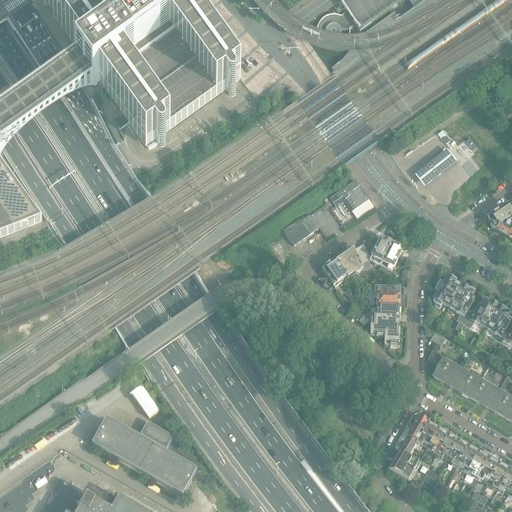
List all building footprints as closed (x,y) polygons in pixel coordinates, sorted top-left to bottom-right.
[(77,0),(74,0),(40,0),(82,59),(76,64),(0,118),(0,239),(15,234),(20,232),(42,223),(0,164),(0,155),(93,88),(100,83),(146,148),(155,141),(158,146),(160,148),(162,148),(163,148),(165,147),(166,145),(166,143),(165,141),(162,137),(170,131),(216,97),(225,91),(229,96),(230,97),(232,98),(234,97),(235,96),(236,95),(236,93),(235,91),(232,86),(241,80),(209,35),(195,16),(204,9),(198,0),(77,0)] [(343,0),(340,2),(345,10),(340,13),(336,12),(333,11),(329,12),(326,13),(322,14),(320,17),(318,20),(316,23),(315,27),(316,30),(316,34),(318,37),(320,40),(323,42),(326,44),(330,45),(334,45),(337,44),(341,42),(344,40),(346,37),(348,34),(349,31),(349,27),(349,26),(354,22),(359,29),(400,0),(408,0),(412,6),(420,0),(343,0)] [(299,102),(335,77),(333,76),(297,100),(299,102)] [(304,110),(305,111),(340,86),(340,85),(304,110)] [(310,119),(316,126),(351,101),(346,94),(310,119)] [(332,150),(337,157),(372,132),(367,125),(332,150)] [(380,143),(378,140),(342,165),(344,168),(380,143)] [(455,162),(446,150),(411,175),(421,188),(455,162)] [(368,201),(355,182),(340,192),(353,212),(368,201)] [(375,208),(369,201),(352,213),(357,221),(375,208)] [(495,230),(511,218),(511,215),(506,206),(487,220),(491,225),(490,226),(492,229),(495,230)] [(318,230),(308,217),(301,222),(300,223),(301,224),(285,236),(293,248),(318,230)] [(511,218),(495,230),(494,231),(508,239),(509,239),(511,233),(511,218)] [(384,241),(383,242),(379,240),(371,258),(368,257),(363,246),(354,253),(361,267),(369,262),(380,268),(391,245),(384,241)] [(401,254),(400,249),(391,245),(380,268),(391,273),(401,254)] [(361,267),(354,253),(354,252),(343,259),(340,259),(335,262),(346,278),(349,282),(363,272),(361,268),(361,267)] [(333,288),(346,278),(335,262),(322,271),(333,288)] [(450,279),(448,280),(447,279),(444,284),(441,283),(436,292),(438,293),(435,299),(436,302),(437,302),(435,305),(435,308),(439,310),(442,305),(450,309),(461,288),(454,284),(453,283),(453,281),(450,279)] [(400,308),(400,289),(375,288),(374,308),(400,308)] [(469,292),(467,289),(464,288),(462,288),(461,288),(450,309),(457,313),(456,314),(461,316),(458,321),(465,324),(470,314),(467,312),(473,301),(471,300),(473,295),(469,293),(469,292)] [(490,304),(490,305),(486,302),(483,307),(480,305),(474,316),(470,314),(465,324),(471,328),(473,324),(478,326),(479,325),(486,330),(499,307),(492,304),(490,304)] [(360,307),(356,314),(361,317),(365,310),(360,307)] [(506,313),(505,311),(499,307),(486,330),(493,333),(492,334),(497,337),(495,342),(501,345),(507,335),(503,333),(509,322),(507,321),(510,316),(505,314),(506,313)] [(400,318),(400,309),(376,308),(376,318),(371,318),(370,334),(376,335),(376,339),(384,339),(384,344),(390,345),(389,349),(398,349),(399,328),(397,328),(397,323),(395,323),(396,317),(400,318)] [(363,318),(358,323),(363,328),(368,323),(363,318)] [(441,348),(445,340),(435,334),(431,342),(441,348)] [(511,334),(510,337),(507,335),(501,345),(507,349),(510,345),(511,345),(511,334)] [(132,356),(128,349),(123,353),(127,359),(132,356)] [(469,400),(479,382),(443,362),(444,359),(441,357),(437,355),(433,352),(428,361),(439,368),(433,379),(469,400)] [(511,407),(511,401),(499,393),(479,382),(469,400),(505,420),(511,407)] [(130,394),(149,420),(159,413),(140,386),(130,394)] [(409,459),(416,447),(429,425),(429,424),(426,423),(426,422),(419,418),(419,419),(419,418),(399,453),(409,459)] [(150,426),(147,424),(140,436),(144,438),(142,441),(110,422),(109,423),(106,421),(92,446),(95,448),(178,496),(179,496),(182,498),(196,472),(193,470),(161,452),(163,449),(166,451),(173,439),(170,437),(170,436),(150,425),(150,426)] [(428,449),(439,431),(429,425),(416,447),(421,450),(423,446),(428,449)] [(449,436),(447,435),(439,431),(428,449),(433,452),(431,455),(437,458),(449,436)] [(459,442),(451,437),(449,436),(437,458),(442,461),(444,457),(449,460),(459,442)] [(469,448),(467,447),(459,442),(449,460),(454,463),(452,467),(457,470),(469,448)] [(479,454),(471,449),(469,448),(457,470),(467,475),(469,472),(479,454)] [(418,465),(409,459),(399,453),(389,471),(409,482),(418,465)] [(489,459),(488,458),(479,454),(469,472),(474,475),(472,478),(477,481),(489,459)] [(500,465),(490,459),(489,459),(477,481),(486,486),(489,483),(500,465)] [(510,471),(508,470),(500,465),(489,483),(495,486),(492,490),(497,493),(510,471)] [(511,490),(511,472),(510,471),(497,493),(503,496),(505,492),(510,495),(511,490)] [(432,487),(437,478),(430,473),(424,482),(432,487)] [(61,481),(42,511),(139,511),(118,500),(111,511),(108,511),(95,504),(90,501),(92,498),(61,481)] [(475,509),(480,511),(481,511),(484,507),(483,507),(486,502),(481,498),(475,509)]
